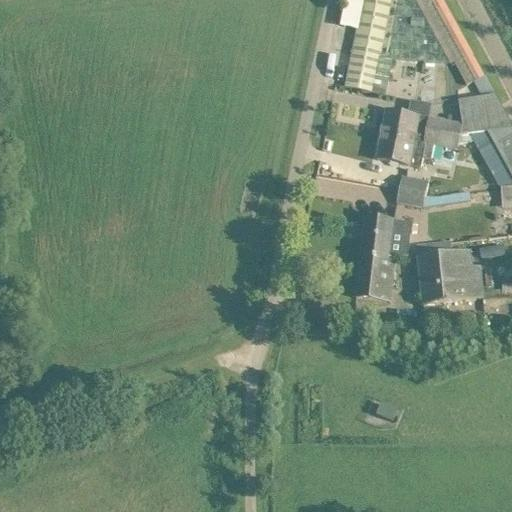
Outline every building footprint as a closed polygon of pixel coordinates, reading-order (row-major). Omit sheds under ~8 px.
[(363,0),(345,88),(373,94),(386,97),(393,60),(380,58),(392,0),(363,0)] [(415,0),(451,65),(454,63),(467,86),(477,81),(486,98),(459,102),(464,135),(487,133),(493,132),(511,129),(511,125),(509,120),(502,108),(496,96),(443,0),(415,0)] [(412,18),(411,27),(422,28),(423,19),(412,18)] [(387,112),(382,136),(426,144),(436,146),(457,150),(462,127),(428,120),(431,107),(411,102),(408,116),(387,112)] [(511,129),(493,132),(487,133),(511,178),(511,129)] [(382,136),(377,160),(421,169),(423,159),(432,161),(436,146),(426,144),(382,136)] [(402,178),(400,191),(426,195),(426,196),(429,197),(448,194),(447,183),(429,182),(423,181),(424,174),(406,171),(405,178),(402,178)] [(400,191),(397,203),(423,208),(423,209),(502,198),(501,188),(449,196),(448,194),(429,197),(426,196),(426,195),(400,191)] [(366,218),(361,257),(389,260),(390,256),(406,258),(410,223),(366,218)] [(452,241),(416,245),(418,258),(453,254),(452,244),(452,241)] [(453,254),(418,258),(423,307),(483,300),(480,269),(474,269),(472,252),(453,254)] [(361,257),(356,299),(384,302),(389,260),(361,257)] [(511,286),(503,286),(501,296),(511,296),(511,286)] [(381,406),(377,416),(393,423),(397,412),(381,406)]
